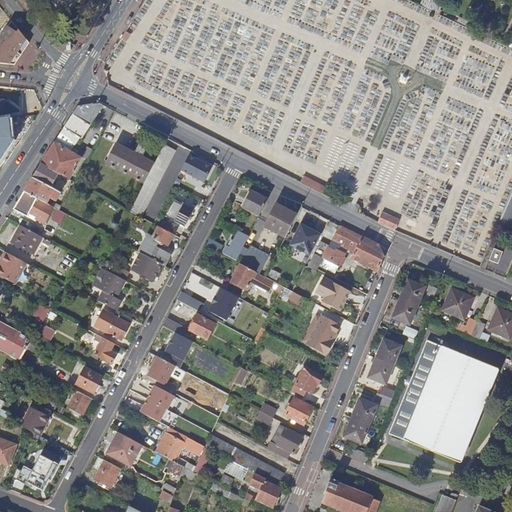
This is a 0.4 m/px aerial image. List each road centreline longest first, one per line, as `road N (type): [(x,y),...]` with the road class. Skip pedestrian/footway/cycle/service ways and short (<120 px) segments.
road 1 (residential): [(53,511),(236,162)]
road 2 (residential): [(291,511),(400,245)]
road 3 (tertiary): [(236,162),(400,245)]
road 4 (tertiary): [(74,79),(236,162)]
road 5 (secondary): [(0,195),(74,79)]
road 6 (tertiary): [(400,245),(511,293)]
